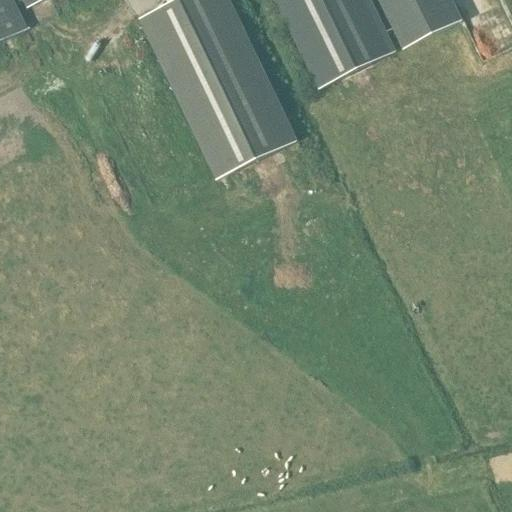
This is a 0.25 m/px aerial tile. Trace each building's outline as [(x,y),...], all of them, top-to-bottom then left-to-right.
[(0,0),(0,44),(25,32),(10,0),(0,0)] [(23,0),(28,10),(48,0),(23,0)] [(194,0),(147,24),(224,175),(295,139),(224,0),(194,0)] [(397,53),(370,0),(273,0),(318,92),(397,53)] [(450,0),(379,0),(404,51),(462,22),(450,0)]
